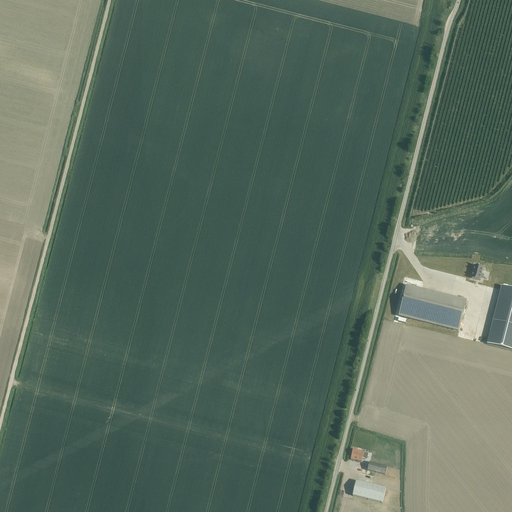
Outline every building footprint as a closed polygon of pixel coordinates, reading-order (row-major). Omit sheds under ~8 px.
[(480,281),(483,268),(475,266),(471,279),(480,281)] [(407,287),(400,316),(458,331),(466,302),(407,287)] [(511,289),(502,287),(487,345),(511,350),(511,289)] [(367,459),(368,454),(364,453),(353,450),(351,460),(355,462),(355,460),(358,461),(357,462),(362,463),(363,457),(367,459)] [(367,471),(385,475),(387,467),(369,463),(367,471)] [(386,489),(357,482),(353,496),(382,503),(386,489)]
